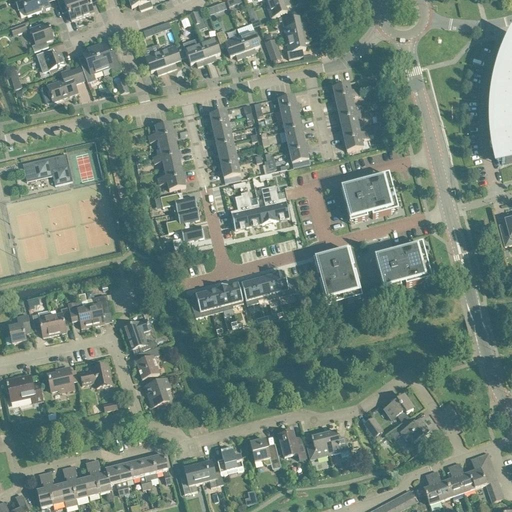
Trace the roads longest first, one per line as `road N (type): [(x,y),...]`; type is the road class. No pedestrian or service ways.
road 1 (residential): [(464,457),(410,375),(343,415),(297,414),(180,438),(141,420),(112,337)]
road 2 (tertiary): [(511,412),(482,340),(449,211)]
road 3 (residential): [(324,246),(310,188),(435,156)]
road 4 (residential): [(226,273),(186,99)]
road 5 (residential): [(0,141),(146,108)]
road 6 (residential): [(16,476),(104,454),(120,459),(160,450)]
road 7 (residential): [(449,211),(324,246)]
road 8 (residential): [(464,457),(348,509)]
road 9 (residential): [(186,99),(308,73)]
road 10 (tertiary): [(435,156),(406,36)]
